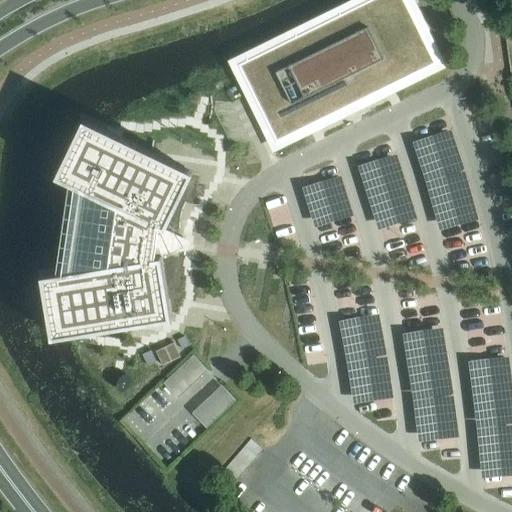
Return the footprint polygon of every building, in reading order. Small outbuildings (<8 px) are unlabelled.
[(404,0),(370,0),(240,64),(277,141),(346,107),(347,110),(356,106),(355,103),(436,63),(404,0)] [(44,276),(54,336),(172,317),(162,256),(157,257),(158,248),(170,249),(172,237),(160,235),(162,225),(166,228),(193,172),(85,120),(58,175),(77,184),(64,272),(44,276)] [(180,395),(210,367),(194,351),(165,379),(180,395)] [(222,381),(193,410),(208,425),(237,396),(222,381)] [(226,469),(238,479),(277,434),(265,424),(226,469)]
